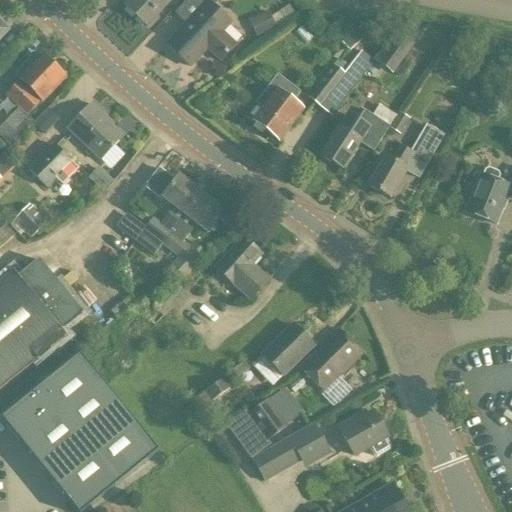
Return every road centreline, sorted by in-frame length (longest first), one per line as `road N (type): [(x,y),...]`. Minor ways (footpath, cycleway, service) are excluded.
road 1 (tertiary): [(405,352),(375,288),(345,253),(174,124)]
road 2 (unclassified): [(174,124),(102,209),(48,246),(0,258)]
road 3 (tertiary): [(174,124),(37,0)]
road 4 (tertiary): [(467,511),(405,352)]
